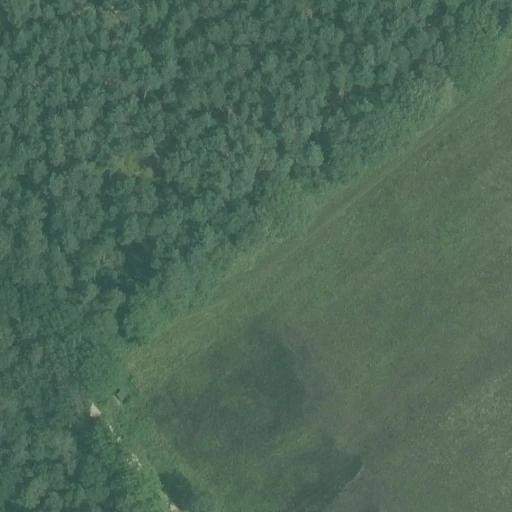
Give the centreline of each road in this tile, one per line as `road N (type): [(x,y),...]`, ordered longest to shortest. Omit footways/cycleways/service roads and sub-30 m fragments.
road 1 (track): [(240,0),(150,61),(0,190)]
road 2 (track): [(0,290),(174,511)]
